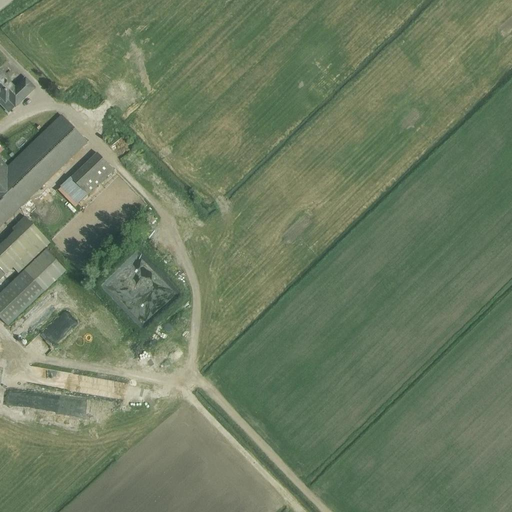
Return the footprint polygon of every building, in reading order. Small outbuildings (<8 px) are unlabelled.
[(0,97),(5,103),(8,100),(15,107),(34,88),(25,79),(15,89),(0,73),(0,97)] [(0,226),(87,143),(61,116),(8,167),(0,159),(0,226)] [(97,154),(71,178),(88,195),(113,171),(97,154)] [(18,273),(50,243),(27,220),(0,246),(0,279),(12,267),(18,273)] [(186,236),(193,247),(200,242),(192,231),(186,236)] [(161,243),(154,248),(160,255),(167,250),(161,243)] [(52,300),(44,291),(65,271),(46,251),(0,294),(0,318),(8,326),(16,335),(52,300)] [(175,269),(179,260),(169,256),(165,266),(175,269)] [(162,330),(154,331),(156,343),(164,342),(162,330)] [(131,355),(135,359),(146,348),(142,344),(131,355)] [(86,416),(87,399),(56,397),(55,405),(60,405),(59,412),(65,413),(65,408),(70,409),(69,415),(86,416)]
